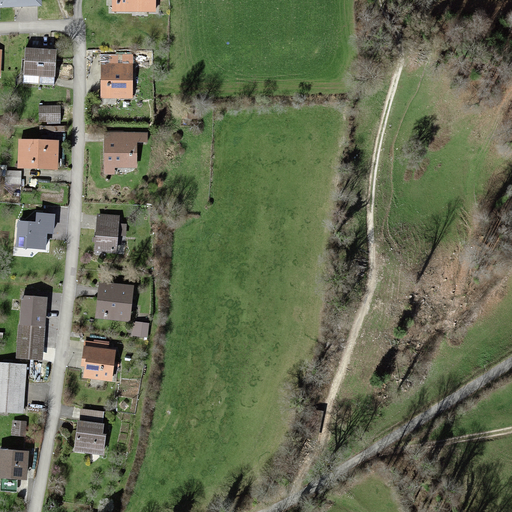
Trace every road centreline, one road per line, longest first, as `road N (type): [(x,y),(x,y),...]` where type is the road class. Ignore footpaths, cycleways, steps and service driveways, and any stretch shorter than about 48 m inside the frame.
road 1 (residential): [(0,26),(67,25),(81,100),(65,321),(34,511)]
road 2 (track): [(300,496),(365,295),(370,194),(398,53),(397,0)]
road 3 (tertiary): [(511,360),(265,511)]
road 4 (track): [(443,339),(471,247),(475,163),(511,91)]
road 5 (track): [(511,429),(369,450)]
